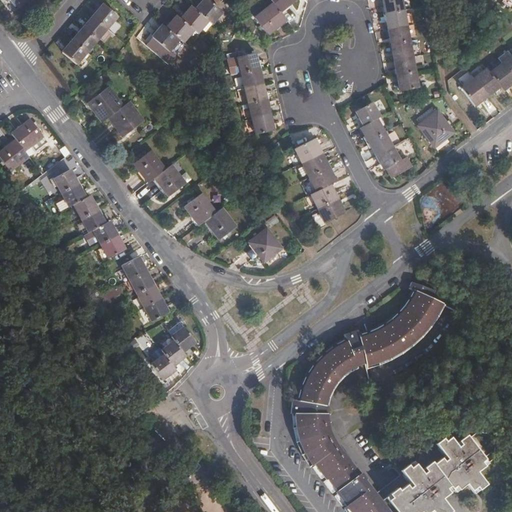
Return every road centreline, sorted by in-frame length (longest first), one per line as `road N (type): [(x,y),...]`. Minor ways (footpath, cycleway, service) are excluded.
road 1 (residential): [(167,253),(18,62)]
road 2 (track): [(0,457),(74,405),(144,419),(217,392)]
road 3 (residential): [(299,48),(311,45),(321,4),(362,8),(377,77),(323,109)]
road 4 (residential): [(353,238),(295,279),(260,289),(167,253)]
road 5 (residential): [(245,375),(259,373),(408,261)]
road 6 (residential): [(353,238),(329,299),(245,375)]
road 7 (residential): [(511,117),(381,215)]
road 8 (residential): [(217,392),(217,335),(167,253)]
road 9 (residential): [(283,511),(230,442),(217,392)]
road 10 (residential): [(381,215),(323,109)]
